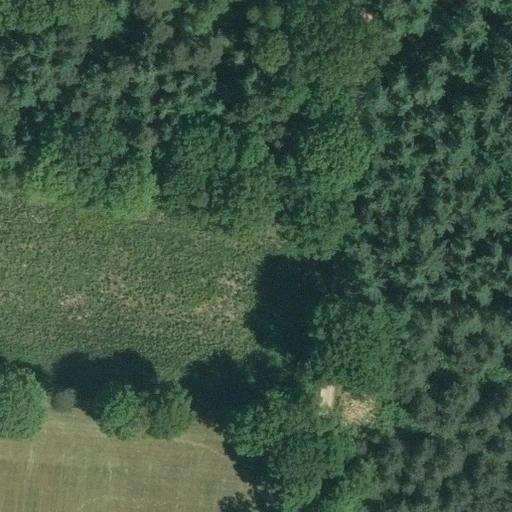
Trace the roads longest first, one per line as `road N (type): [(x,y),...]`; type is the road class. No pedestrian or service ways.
road 1 (track): [(309,511),(361,0)]
road 2 (track): [(352,84),(511,100)]
